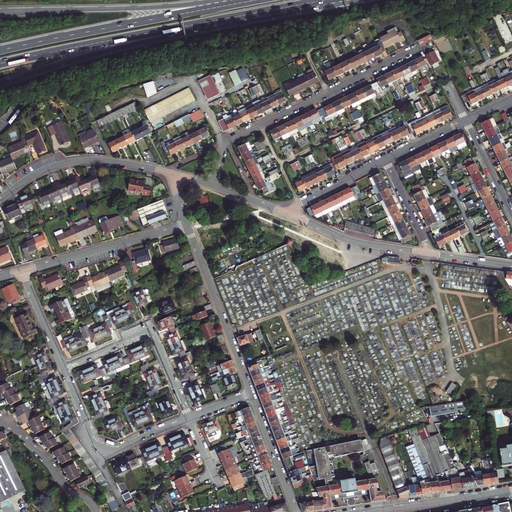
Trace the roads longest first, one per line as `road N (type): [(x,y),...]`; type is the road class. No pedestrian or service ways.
road 1 (trunk): [(255,0),(0,50)]
road 2 (trunk): [(222,0),(0,12)]
road 3 (trunk): [(0,83),(201,23)]
road 4 (residential): [(414,49),(227,141)]
road 5 (trunk): [(0,63),(201,23)]
road 6 (residential): [(189,418),(151,329),(62,366)]
road 7 (residential): [(62,366),(101,446),(118,448),(189,418)]
road 8 (residential): [(188,225),(252,394)]
road 9 (residential): [(0,199),(63,163),(99,159),(164,171)]
road 10 (residential): [(20,270),(188,225)]
road 11 (residential): [(291,215),(350,240),(429,252)]
road 12 (residential): [(0,420),(95,511)]
road 13 (residential): [(252,394),(297,511)]
